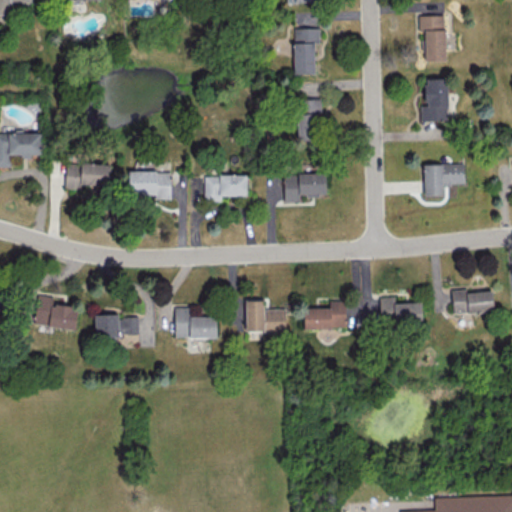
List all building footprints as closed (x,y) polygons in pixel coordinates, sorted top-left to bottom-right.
[(31,0),(0,0),(0,13),(9,13),(9,2),(31,1),(31,0)] [(417,15),(418,30),(423,29),(424,60),(444,59),(443,14),(417,15)] [(318,27),(292,28),(293,73),(313,73),(313,41),(318,41),(318,27)] [(420,120),(446,119),(445,77),(424,78),(424,104),(419,104),(420,120)] [(297,140),(319,139),(317,98),(296,99),(297,140)] [(39,132),(0,132),(0,165),(8,165),(8,154),(21,154),(21,158),(30,157),(30,154),(40,154),(39,132)] [(64,187),(79,188),(79,184),(108,185),(109,163),(65,162),(64,187)] [(463,163),(422,163),(423,195),(441,194),(441,184),(463,184),(463,163)] [(128,171),(128,194),(154,193),(154,198),(170,198),(169,170),(128,171)] [(325,194),(324,173),(283,173),(283,201),(298,200),(298,195),(325,194)] [(203,174),(203,200),(219,200),(220,195),(245,195),(246,174),(203,174)] [(492,291),(465,291),(465,288),(451,289),(451,312),(492,311),(492,291)] [(32,323),(74,329),(77,307),(51,304),(52,296),(37,294),(32,323)] [(393,296),(378,296),(379,322),(421,320),(420,301),(394,302),(393,296)] [(284,308),(262,308),(262,300),(245,300),(245,331),(284,330),(284,308)] [(302,307),(303,328),(344,327),(344,300),(328,300),(328,307),(302,307)] [(216,336),(215,316),(187,316),(187,306),(174,306),(174,337),(216,336)] [(94,314),(94,336),(138,335),(137,316),(117,316),(117,313),(94,314)] [(403,511),(511,511),(511,494),(437,497),(437,510),(403,511)]
